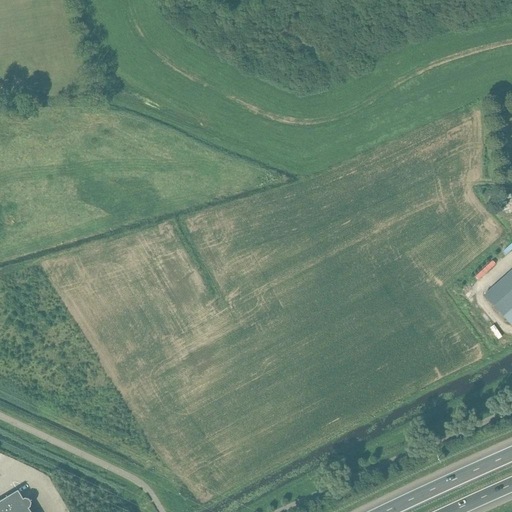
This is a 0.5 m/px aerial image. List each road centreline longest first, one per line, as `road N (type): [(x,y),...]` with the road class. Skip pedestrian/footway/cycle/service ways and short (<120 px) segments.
road 1 (motorway): [(511,456),(392,511)]
road 2 (unknown): [(511,325),(485,316),(467,294),(511,243)]
